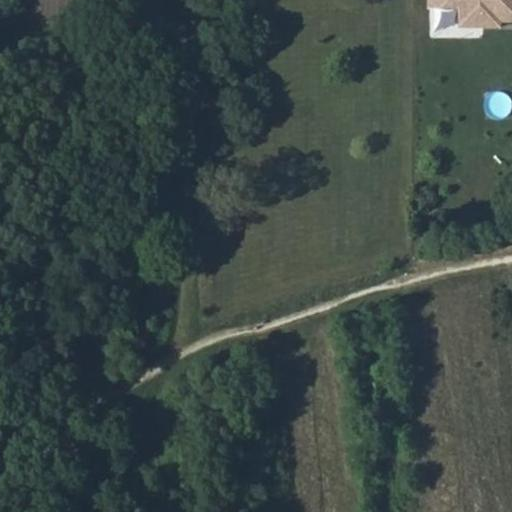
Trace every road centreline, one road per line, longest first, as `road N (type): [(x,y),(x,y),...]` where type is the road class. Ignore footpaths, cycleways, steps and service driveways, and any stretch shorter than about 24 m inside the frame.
road 1 (track): [(0,476),(78,401),(215,335),(312,312),(411,274),(511,259)]
road 2 (track): [(186,0),(181,351)]
